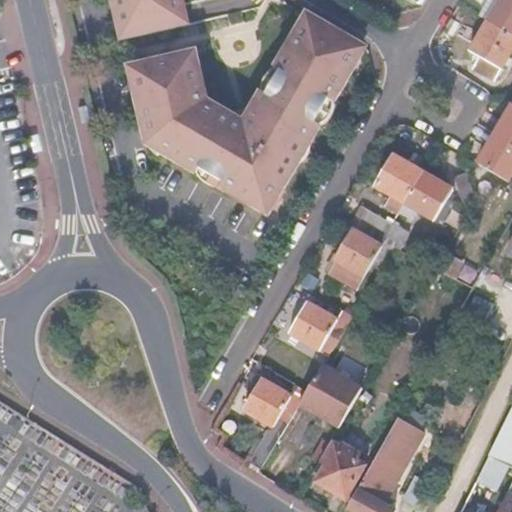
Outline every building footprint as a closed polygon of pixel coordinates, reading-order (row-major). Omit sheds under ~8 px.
[(115,0),(125,38),(190,23),(184,0),(115,0)] [(511,0),(503,0),(491,22),(511,33),(511,0)] [(149,147),(162,151),(161,154),(198,173),(197,174),(222,189),(223,187),(269,214),(322,125),(317,122),(331,99),(336,101),(352,73),(346,70),(360,45),(309,15),(278,68),(282,70),(269,93),(264,90),(257,102),(259,109),(248,128),(210,106),(208,109),(202,106),(197,83),(204,81),(197,51),(132,67),(149,147)] [(511,50),(511,33),(491,22),(473,53),(482,57),(502,69),(511,50)] [(482,57),(475,69),(495,80),(502,69),(482,57)] [(511,103),(494,134),(511,143),(511,103)] [(511,173),(511,143),(494,134),(477,163),(507,181),(511,173)] [(423,172),(393,155),(375,184),(405,202),(423,172)] [(453,189),(423,172),(405,202),(400,212),(411,219),(418,209),(442,224),(455,203),(447,199),(453,189)] [(466,172),(455,177),(464,203),(475,198),(466,172)] [(366,211),(360,221),(386,235),(393,224),(366,211)] [(355,230),(352,228),(333,260),(365,278),(372,265),(389,236),(386,235),(360,221),(355,230)] [(404,230),(393,224),(386,235),(389,236),(398,241),(404,230)] [(398,241),(389,236),(372,265),(381,270),(389,256),(394,247),(398,241)] [(394,247),(389,256),(428,276),(433,267),(394,247)] [(338,321),(310,304),(291,334),(328,358),(353,316),(344,310),(338,321)] [(361,390),(323,366),(306,394),(300,405),(338,428),(361,390)] [(291,398),(261,380),(243,411),(270,428),(250,462),(261,469),(299,407),(289,402),(291,398)] [(511,414),(507,425),(504,424),(488,457),(508,466),(511,468),(511,414)] [(422,431),(397,417),(346,508),(353,511),(391,511),(393,510),(382,504),(422,431)] [(330,442),(319,462),(326,466),(318,481),(316,485),(344,500),(348,497),(363,468),(355,463),(358,456),(341,445),(340,447),(330,442)] [(508,466),(488,457),(473,487),(481,491),(483,486),(495,492),(508,466)] [(326,466),(319,462),(310,476),(318,481),(326,466)] [(511,511),(511,499),(505,496),(497,511),(511,511)]
